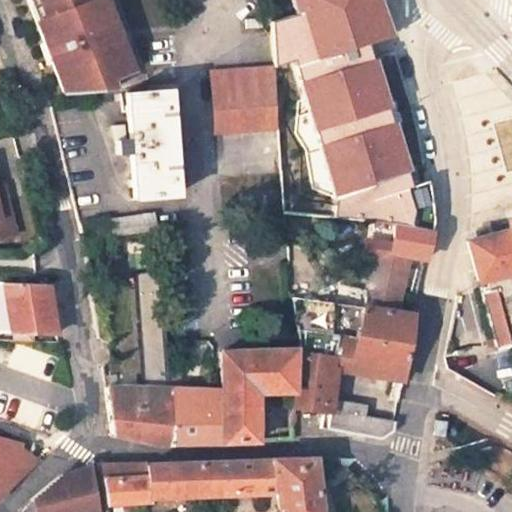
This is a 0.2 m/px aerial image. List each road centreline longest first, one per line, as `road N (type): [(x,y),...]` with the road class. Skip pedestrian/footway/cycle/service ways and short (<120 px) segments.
road 1 (residential): [(0,13),(63,201),(98,378),(93,446)]
road 2 (residential): [(420,376),(450,193),(426,54),(439,0)]
road 3 (residential): [(402,459),(329,447),(147,455),(93,446)]
